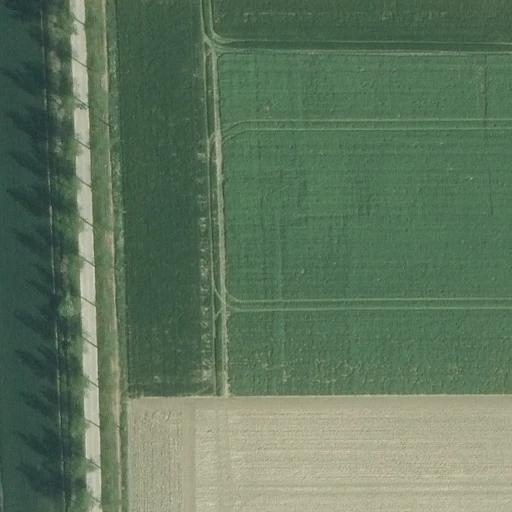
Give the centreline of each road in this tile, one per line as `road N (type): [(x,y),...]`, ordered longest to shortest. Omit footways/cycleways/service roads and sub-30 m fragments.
road 1 (unclassified): [(94,511),(76,0)]
road 2 (track): [(97,0),(114,511)]
